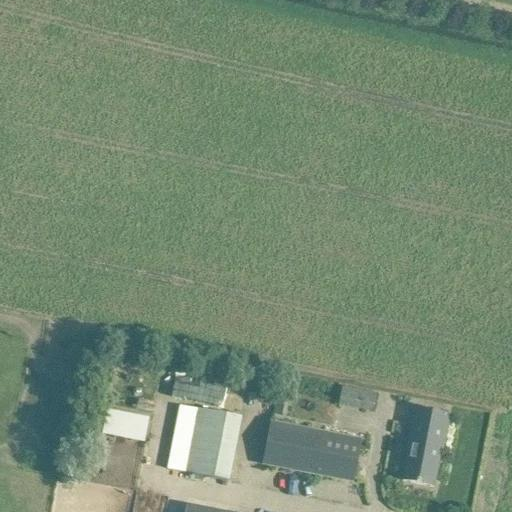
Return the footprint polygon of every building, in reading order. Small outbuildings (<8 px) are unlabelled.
[(166,391),(168,369),(142,367),(140,388),(166,391)] [(186,389),(188,373),(175,372),(173,387),(186,389)] [(196,373),(193,396),(255,406),(259,383),(196,373)] [(449,416),(414,409),(406,451),(407,452),(402,482),(433,488),(440,458),(441,458),(449,416)] [(227,482),(239,419),(199,411),(187,474),(227,482)] [(271,424),(263,465),(353,483),(361,442),(271,424)]
